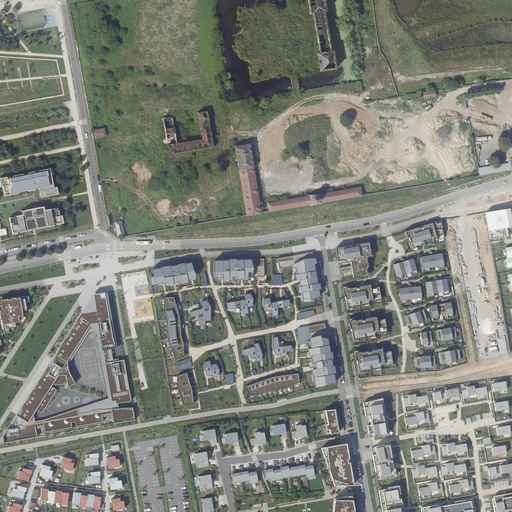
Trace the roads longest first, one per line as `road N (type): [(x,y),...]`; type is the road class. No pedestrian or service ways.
road 1 (residential): [(63,0),(100,235)]
road 2 (secondary): [(320,230),(103,247)]
road 3 (residential): [(358,444),(320,230)]
road 4 (secondary): [(511,179),(320,230)]
